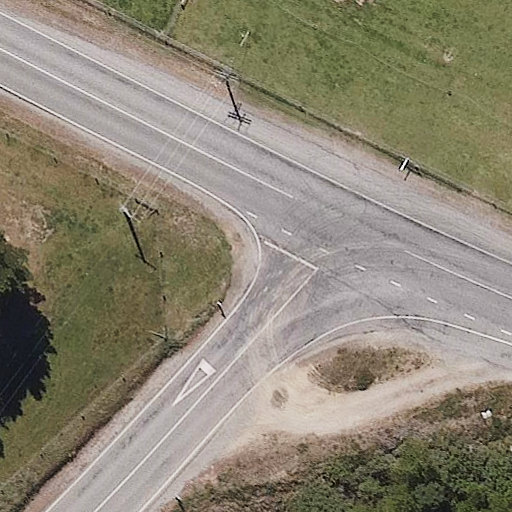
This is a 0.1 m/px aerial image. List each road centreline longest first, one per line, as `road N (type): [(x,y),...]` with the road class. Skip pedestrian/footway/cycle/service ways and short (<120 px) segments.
road 1 (unclassified): [(92,511),(317,267),(344,221)]
road 2 (tertiary): [(0,52),(344,221)]
road 3 (tertiary): [(344,221),(511,297)]
